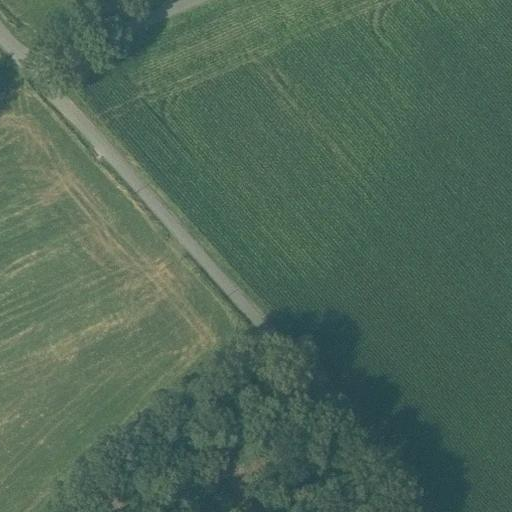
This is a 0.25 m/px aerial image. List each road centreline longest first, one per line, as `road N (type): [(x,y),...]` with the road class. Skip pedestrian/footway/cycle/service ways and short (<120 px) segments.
road 1 (unclassified): [(428,511),(32,67)]
road 2 (unclassified): [(191,0),(32,67)]
